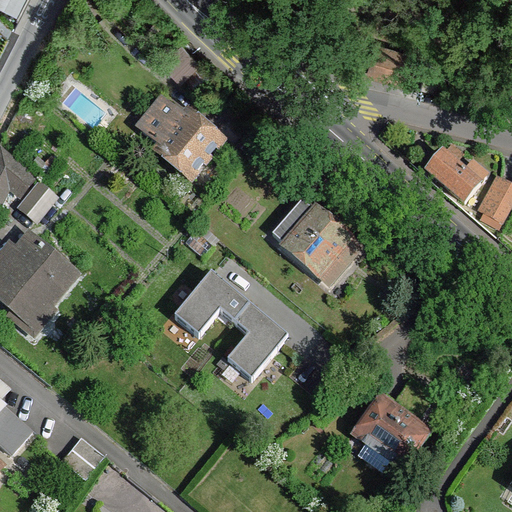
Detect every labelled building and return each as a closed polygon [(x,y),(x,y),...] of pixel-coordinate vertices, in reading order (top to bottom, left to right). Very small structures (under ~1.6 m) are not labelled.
[(419,59),(378,47),(370,73),(411,86),(419,59)] [(192,191),(231,144),(189,110),(182,118),(161,99),(136,129),(159,148),(152,157),(192,191)] [(2,150),(0,153),(0,209),(0,210),(10,193),(21,203),(16,210),(36,228),(58,202),(2,150)] [(444,158),(430,175),(467,206),(489,179),(474,166),(466,176),(444,158)] [(337,188),(309,164),(294,183),(303,191),(300,195),(308,203),(313,198),(323,206),(337,188)] [(511,208),(511,187),(499,181),(481,213),(503,225),(511,208)] [(289,250),(310,225),(298,215),(269,248),(281,259),(289,250)] [(310,225),(289,250),(329,284),(351,260),(341,252),(349,242),(319,216),(310,225)] [(28,231),(0,266),(0,306),(37,336),(84,276),(28,231)] [(211,278),(175,321),(198,340),(218,317),(245,340),(225,364),(252,387),(288,343),(211,278)] [(0,478),(37,438),(3,407),(13,397),(0,385),(0,478)] [(383,397),(354,437),(405,475),(435,436),(383,397)]
